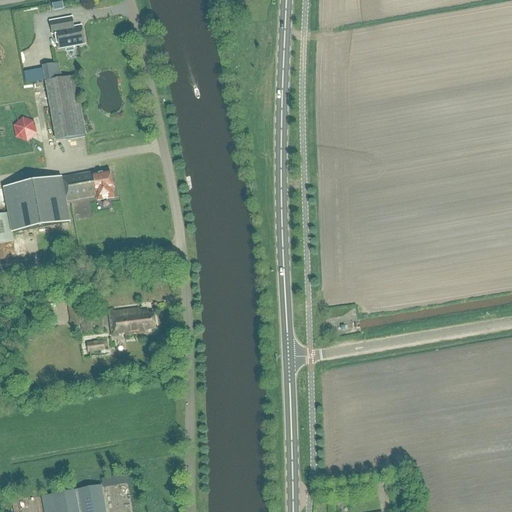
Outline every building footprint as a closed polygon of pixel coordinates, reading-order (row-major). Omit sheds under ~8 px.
[(69,19),(50,23),(53,35),(56,34),(59,50),(85,45),(81,27),(71,29),(69,19)] [(43,67),(45,82),(62,79),(59,64),(43,67)] [(62,79),(45,82),(56,142),(86,136),(75,77),(62,79)] [(16,139),(28,143),(37,134),(34,123),(23,119),(14,127),(16,139)] [(0,244),(13,242),(11,233),(18,232),(70,223),(66,202),(97,197),(97,201),(113,198),(112,191),(113,191),(109,172),(94,175),(93,173),(0,189),(0,244)] [(82,333),(91,331),(88,310),(78,311),(77,303),(67,304),(71,326),(81,325),(82,333)] [(145,334),(145,331),(155,329),(153,314),(147,315),(147,311),(139,312),(138,311),(109,314),(112,338),(119,337),(118,335),(126,334),(126,336),(145,334)] [(87,343),(88,353),(105,350),(103,341),(87,343)] [(41,498),(44,511),(105,511),(101,487),(41,498)]
